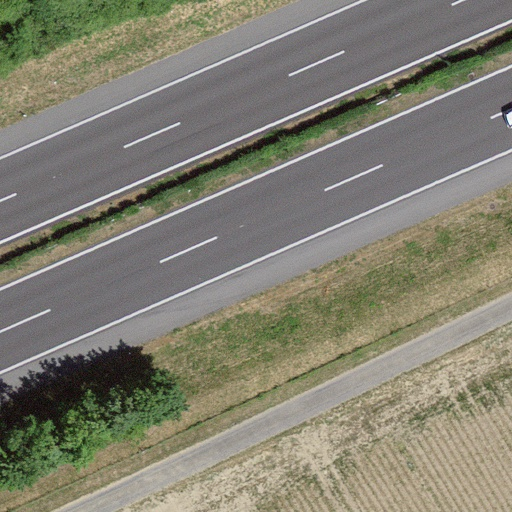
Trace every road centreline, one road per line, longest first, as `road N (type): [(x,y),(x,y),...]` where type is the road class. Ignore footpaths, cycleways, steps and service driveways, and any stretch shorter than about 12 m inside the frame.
road 1 (motorway): [(0,334),(511,111)]
road 2 (motorway): [(462,0),(0,201)]
